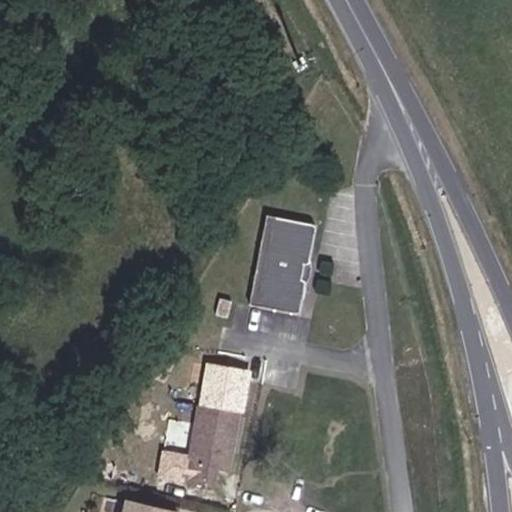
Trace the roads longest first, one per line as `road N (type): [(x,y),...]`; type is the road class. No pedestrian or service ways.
road 1 (primary): [(350,4),(434,187),(492,415)]
road 2 (primary): [(511,305),(449,168),(350,4)]
